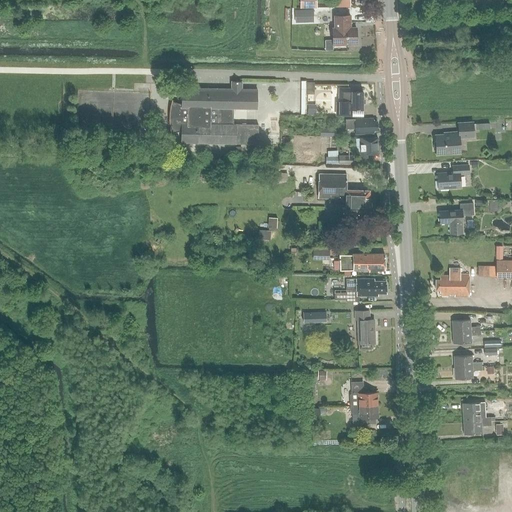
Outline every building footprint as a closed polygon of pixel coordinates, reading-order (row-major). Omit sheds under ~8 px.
[(313,22),(313,10),(295,10),(295,22),(313,22)] [(334,29),(332,29),(332,45),(356,44),(356,28),(350,28),(350,15),(334,16),(334,29)] [(241,90),(241,82),(237,82),(236,82),(231,82),(231,89),(181,89),(181,103),(172,101),(172,99),(171,99),(170,101),(169,103),(169,106),(168,108),(168,111),(167,113),(167,116),(167,118),(167,121),(168,123),(168,126),(169,128),(170,131),(170,133),(172,135),(172,134),(181,132),(181,144),(181,143),(197,144),(198,144),(236,144),(236,145),(236,144),(258,145),(258,125),(236,125),(236,124),(236,125),(233,125),(233,109),(257,109),(257,90),(241,90)] [(339,89),(339,102),(338,102),(338,116),(352,116),(352,109),(363,110),(363,92),(354,92),(354,89),(339,89)] [(316,116),(316,105),(308,105),(308,116),(316,116)] [(377,130),(377,121),(374,121),(374,118),(355,119),(345,120),(346,129),(355,129),(355,134),(374,133),(374,131),(377,130)] [(466,134),(473,134),(473,122),(458,123),(458,132),(443,133),(443,135),(435,136),(436,155),(460,153),(459,138),(466,138),(466,134)] [(320,128),(320,136),(336,136),(336,128),(320,128)] [(378,154),(377,138),(359,138),(360,158),(367,157),(367,155),(378,154)] [(326,157),(326,164),(338,164),(353,164),(353,156),(339,156),(338,157),(326,157)] [(453,172),(437,173),(438,189),(461,188),(460,175),(469,174),(468,165),(452,166),(453,172)] [(318,198),(331,199),(330,204),(345,205),(345,214),(362,214),(362,211),(370,212),(370,211),(372,209),(372,205),(370,203),(370,202),(369,202),(369,191),(346,190),(346,175),(318,174),(318,198)] [(440,224),(449,223),(450,234),(462,233),(462,222),(462,216),(473,215),(473,203),(459,204),(460,210),(439,212),(440,224)] [(276,230),(277,220),(277,218),(268,218),(267,230),(276,230)] [(313,259),(329,259),(329,244),(313,244),(313,259)] [(339,263),(339,270),(340,270),(369,271),(369,273),(378,273),(378,271),(380,271),(385,270),(385,262),(384,254),(352,254),(352,255),(339,255),(339,261),(339,263)] [(511,260),(496,260),(496,277),(511,277),(511,260)] [(440,295),(448,295),(454,295),(454,297),(469,297),(469,275),(460,275),(460,268),(449,268),(449,276),(440,276),(440,280),(436,280),(435,290),(440,290),(440,295)] [(346,295),(346,300),(346,302),(359,302),(359,296),(378,296),(378,293),(386,293),(386,281),(374,282),(374,279),(356,279),(356,280),(347,280),(347,290),(346,290),(346,295)] [(355,320),(358,320),(358,350),(371,349),(373,348),(372,344),(374,344),(374,320),(369,320),(369,311),(355,311),(355,320)] [(452,332),(480,331),(480,327),(470,327),(470,320),(452,321),(452,332)] [(480,331),(452,332),(453,344),(471,343),(471,336),(480,335),(480,331)] [(454,368),(482,367),(481,362),(472,363),(472,355),(454,356),(454,368)] [(482,367),(454,368),(455,379),(473,379),(472,371),(482,371),(482,367)] [(326,380),(326,371),(318,371),(318,380),(326,380)] [(351,388),(351,393),(349,395),(350,407),(377,406),(376,393),(364,393),(363,388),(351,388)] [(491,402),(492,410),(504,409),(504,401),(491,402)] [(377,406),(350,407),(350,411),(352,414),(352,425),(365,424),(365,418),(377,418),(377,406)] [(463,423),(491,422),(490,417),(481,418),(481,410),(463,411),(463,423)] [(491,422),(463,423),(464,435),(482,434),(481,426),(491,426),(491,422)]
